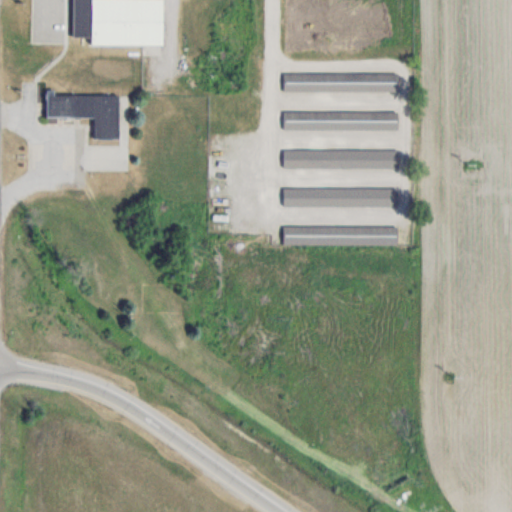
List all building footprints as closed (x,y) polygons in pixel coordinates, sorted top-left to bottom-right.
[(90,45),(161,45),(161,0),(72,0),(72,37),(90,37),(90,45)] [(397,92),(397,73),(283,72),(283,91),(397,92)] [(45,118),(94,118),(94,139),(117,139),(117,94),(45,94),(45,118)] [(397,110),(283,110),(283,130),(397,130),(397,110)] [(397,149),(283,149),(283,168),(397,168),(397,149)] [(283,187),(283,206),(397,206),(397,187),(283,187)] [(397,226),(282,226),(282,245),(397,245),(397,226)]
